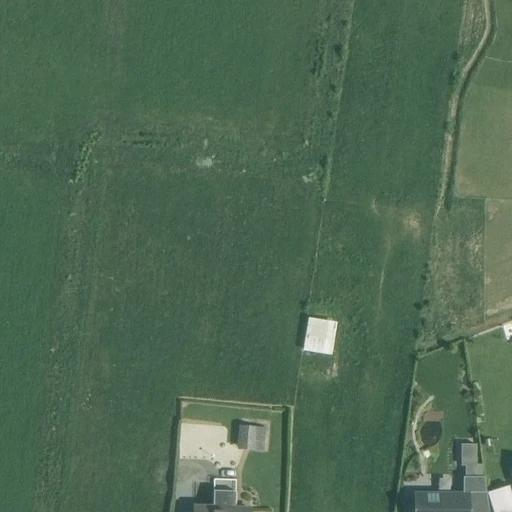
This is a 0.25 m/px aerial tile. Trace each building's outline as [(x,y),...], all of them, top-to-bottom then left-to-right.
[(301,317),(297,365),(325,368),(330,320),(301,317)] [(240,427),(238,443),(254,444),(255,428),(240,427)] [(476,446),(461,446),(462,466),(465,466),(466,477),(482,478),(482,465),(476,465),(476,446)] [(414,505),(414,511),(469,511),(470,493),(486,494),(484,478),(482,478),(466,477),(463,478),(463,494),(419,493),(419,505),(414,505)] [(511,511),(511,496),(509,486),(487,493),(492,511),(511,511)] [(213,507),(195,506),(194,511),(249,511),(250,509),(235,508),(236,493),(214,492),(213,507)]
